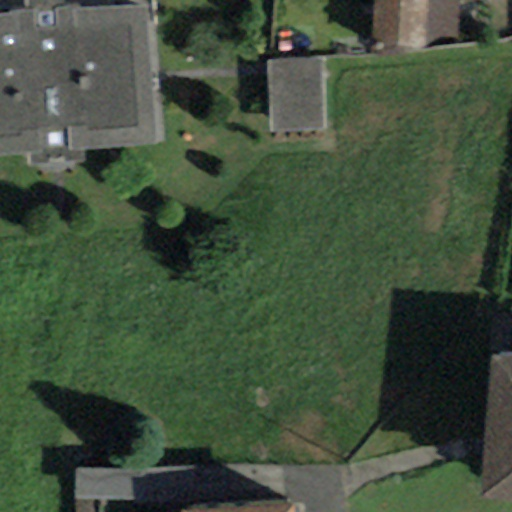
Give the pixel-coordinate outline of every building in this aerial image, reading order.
[(82,150),(156,145),(146,6),(78,11),(78,4),(63,5),(62,0),(23,0),(24,7),(6,9),(7,16),(0,16),(0,155),(26,154),(27,168),(83,164),(82,150)] [(424,0),(373,0),(371,45),(422,47),(424,0)] [(424,0),(422,47),(455,49),(457,0),(424,0)] [(323,129),(321,59),(267,60),(269,131),(323,129)] [(511,501),(511,357),(490,356),(480,500),(511,501)] [(193,499),(192,466),(75,469),(76,502),(94,501),(193,499)] [(94,511),(94,501),(76,502),(76,511),(94,511)] [(282,504),(179,511),(291,511),(291,503),(282,504)]
